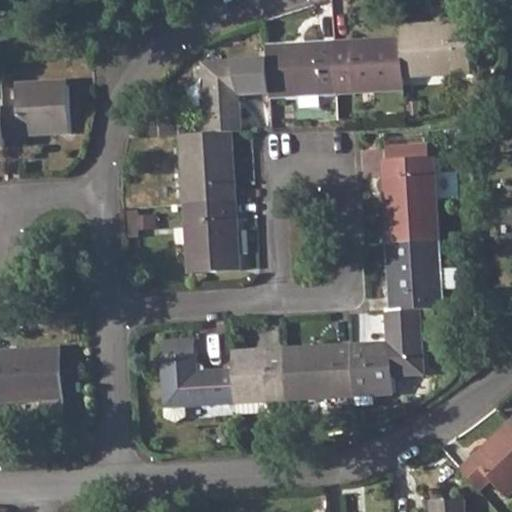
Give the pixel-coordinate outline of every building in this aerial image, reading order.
[(468,21),(400,25),(400,38),(402,77),(470,72),(468,21)] [(400,38),(333,42),(337,94),(403,90),(402,77),(400,38)] [(333,42),(268,46),(268,59),(269,93),(270,98),(337,94),(333,42)] [(268,59),(203,63),(207,133),(231,132),(242,131),(240,95),(269,93),(268,59)] [(19,107),(3,108),(5,137),(72,132),(69,81),(17,84),(19,107)] [(207,133),(181,134),(185,205),(236,201),(231,132),(207,133)] [(386,159),(382,159),(387,243),(439,240),(434,158),(426,157),(386,159)] [(236,201),(185,205),(189,273),(240,269),(240,253),(238,231),(236,201)] [(439,240),(387,243),(390,311),(419,309),(443,307),(439,240)] [(387,341),(352,343),(354,395),(394,392),(393,374),(423,372),(419,309),(390,311),(386,311),(387,341)] [(352,343),(285,347),(288,399),(354,395),(352,343)] [(61,347),(0,350),(0,401),(64,399),(61,347)] [(285,347),(232,351),(233,369),(235,402),(288,399),(285,347)] [(196,354),(162,356),(166,417),(176,422),(186,416),(185,406),(235,402),(233,369),(197,371),(196,354)] [(511,425),(510,423),(461,469),(480,490),(491,480),(507,497),(511,491),(511,425)] [(430,511),(465,511),(465,499),(431,500),(430,511)]
